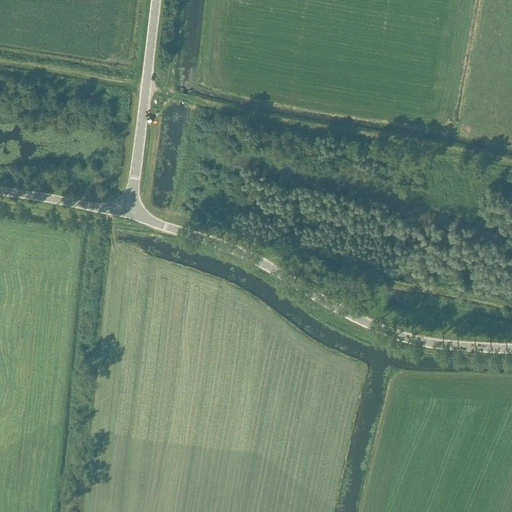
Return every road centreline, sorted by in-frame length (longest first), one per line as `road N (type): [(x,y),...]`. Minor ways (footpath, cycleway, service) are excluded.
road 1 (unclassified): [(511,349),(410,340),(238,251),(125,214)]
road 2 (unclassified): [(125,214),(156,0)]
road 3 (unclassified): [(125,214),(0,191)]
